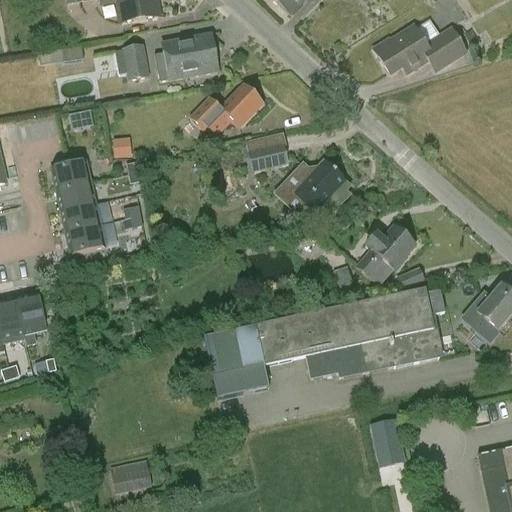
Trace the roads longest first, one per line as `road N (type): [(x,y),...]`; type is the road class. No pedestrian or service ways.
road 1 (residential): [(511,251),(232,0)]
road 2 (residential): [(22,156),(41,240),(0,249)]
